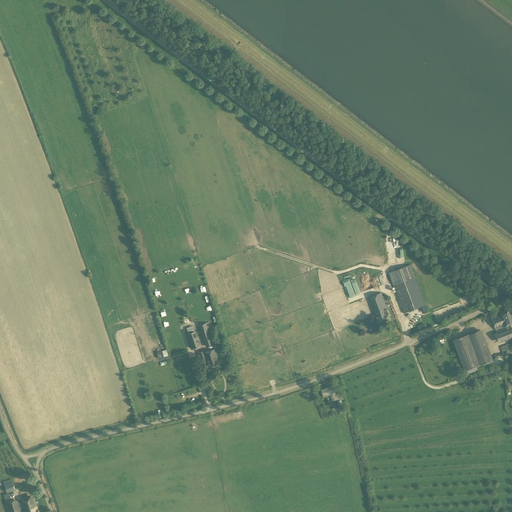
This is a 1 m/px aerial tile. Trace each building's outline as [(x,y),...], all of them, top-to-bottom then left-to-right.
[(385,230),(386,254),(391,253),(391,260),(395,260),(393,230),(385,230)] [(389,272),(389,273),(404,313),(425,305),(415,277),(410,264),(408,265),(389,272)] [(377,286),(382,284),(379,275),(374,277),(377,286)] [(381,292),(368,298),(374,314),(375,314),(377,317),(379,323),(391,318),(389,313),(385,302),(387,301),(385,295),(382,296),(381,292)] [(500,341),(500,343),(511,338),(511,326),(511,327),(511,325),(511,324),(511,319),(508,309),(500,312),(490,316),(496,331),(495,331),(496,333),(494,334),(497,342),(500,341)] [(209,336),(206,324),(199,326),(203,338),(209,336)] [(469,334),(453,340),(464,371),(480,365),(491,361),(480,330),(469,334)] [(192,349),(200,346),(195,332),(187,334),(192,349)] [(511,348),(510,343),(501,346),(503,352),(511,348)] [(202,364),(207,362),(207,364),(209,370),(219,366),(218,361),(215,350),(204,353),(203,351),(198,353),(202,364)] [(335,393),(335,392),(332,386),(321,390),(324,397),(330,394),(333,401),(337,399),(335,393)] [(15,490),(12,482),(11,479),(3,482),(4,484),(6,493),(15,490)] [(18,503),(17,501),(15,500),(14,499),(11,500),(8,493),(3,495),(5,501),(8,511),(20,511),(20,509),(22,508),(23,511),(38,511),(34,498),(32,498),(31,495),(20,498),(22,502),(18,503)]
